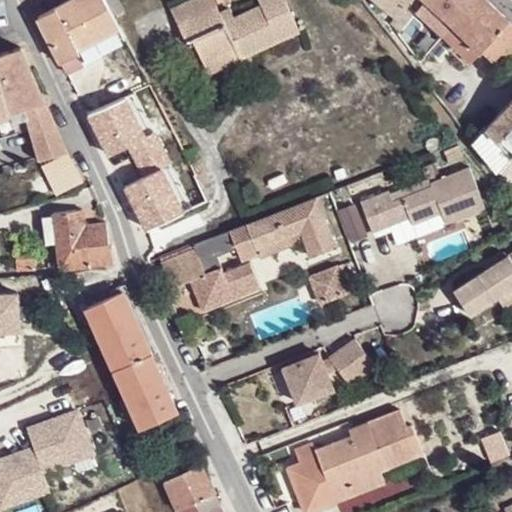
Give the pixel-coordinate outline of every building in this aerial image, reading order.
[(119,28),(112,16),(103,0),(72,0),(41,17),(69,73),(87,63),(84,59),(78,49),(119,28)] [(103,0),(112,16),(124,10),(118,0),(103,0)] [(194,0),(173,10),(179,22),(217,4),(215,0),(194,0)] [(217,4),(179,22),(189,42),(194,39),(206,62),(236,48),(240,58),(300,31),(284,0),(259,0),(262,6),(235,17),(225,21),(221,12),(217,4)] [(412,0),(379,0),(400,15),(403,12),(407,5),(412,0)] [(423,0),(412,0),(407,5),(416,13),(442,38),(452,26),(423,0)] [(474,0),(423,0),(452,26),(474,0)] [(509,23),(486,0),(474,0),(452,26),(442,38),(472,66),(484,51),(509,23)] [(407,5),(403,12),(411,20),(416,13),(407,5)] [(231,8),(221,12),(225,21),(235,17),(231,8)] [(511,53),(511,25),(509,23),(484,51),(501,66),(511,53)] [(124,38),(119,28),(78,49),(84,59),(124,38)] [(41,160),(69,154),(23,48),(0,54),(0,116),(11,113),(14,123),(30,120),(41,160)] [(210,71),(240,58),(236,48),(206,62),(210,71)] [(125,101),(88,119),(109,160),(128,151),(142,180),(160,171),(170,166),(155,135),(144,141),(125,101)] [(511,108),(502,121),(478,145),(501,173),(511,160),(511,108)] [(71,159),(43,173),(57,195),(83,180),(71,159)] [(389,190),(361,201),(375,233),(410,219),(413,225),(443,214),(445,221),(446,225),(484,208),(469,168),(431,183),(434,188),(405,199),(395,203),(389,190)] [(142,180),(124,189),(146,233),(182,215),(160,171),(142,180)] [(400,185),(389,190),(395,203),(405,199),(400,185)] [(233,237),(238,248),(243,262),(261,254),(258,247),(304,230),(307,242),(313,255),(336,245),(318,199),(232,233),(233,237)] [(108,245),(105,224),(85,225),(84,210),(51,213),(52,218),(55,245),(59,270),(114,263),(112,245),(108,245)] [(415,233),(445,221),(443,214),(413,225),(415,233)] [(55,245),(52,218),(46,219),(49,246),(55,245)] [(263,259),(307,242),(304,230),(258,247),(261,254),(263,259)] [(238,248),(233,237),(164,263),(173,288),(192,280),(200,302),(212,297),(216,306),(261,288),(251,261),(226,271),(220,255),(238,248)] [(473,315),(501,297),(511,289),(511,254),(457,290),(473,315)] [(344,264),(311,277),(323,303),(355,291),(344,264)] [(0,327),(22,327),(19,285),(0,286),(0,327)] [(511,289),(501,297),(507,307),(511,304),(511,289)] [(128,290),(124,292),(153,356),(157,353),(128,290)] [(153,356),(124,292),(87,307),(140,427),(178,411),(168,389),(157,365),(153,356)] [(205,311),(216,306),(212,297),(200,302),(205,311)] [(358,340),(333,358),(332,359),(338,368),(350,385),(376,366),(358,340)] [(323,374),(320,363),(316,351),(282,363),(294,398),(327,386),(323,374)] [(332,359),(333,358),(320,363),(323,374),(338,368),(332,359)] [(162,363),(157,365),(168,389),(172,386),(162,363)] [(95,448),(78,403),(25,422),(33,442),(0,453),(0,507),(53,489),(44,466),(95,448)] [(300,458),(288,463),(304,508),(334,498),(333,492),(381,475),(376,460),(385,457),(389,463),(425,450),(415,422),(408,424),(402,410),(353,428),(354,431),(319,443),(315,437),(295,444),(300,458)] [(161,473),(166,483),(203,465),(199,456),(161,473)] [(201,511),(202,511),(220,505),(203,465),(166,483),(178,510),(197,502),(201,511)]
